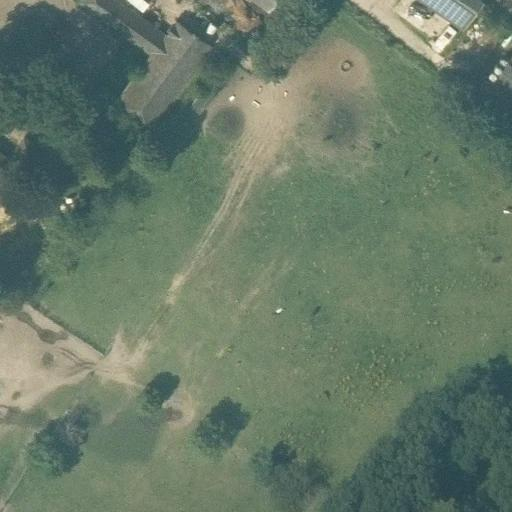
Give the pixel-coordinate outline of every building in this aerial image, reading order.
[(155,38),(104,0),(83,0),(82,2),(146,50),(155,38)] [(274,0),(255,0),(268,9),(274,0)] [(484,0),(483,0),(420,0),(463,30),(484,0)] [(210,47),(178,23),(166,39),(199,63),(210,47)] [(199,63),(166,39),(116,107),(149,131),(199,63)] [(511,55),(485,92),(511,111),(511,55)] [(58,131),(42,151),(44,153),(35,164),(56,181),(81,149),(58,131)] [(42,151),(24,138),(15,149),(35,164),(44,153),(42,151)] [(0,175),(11,160),(0,152),(0,175)]
